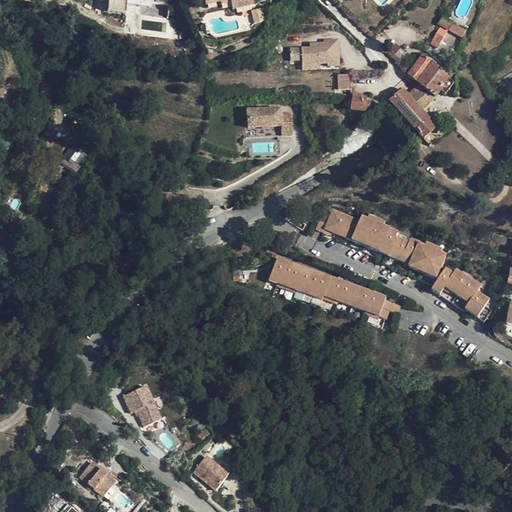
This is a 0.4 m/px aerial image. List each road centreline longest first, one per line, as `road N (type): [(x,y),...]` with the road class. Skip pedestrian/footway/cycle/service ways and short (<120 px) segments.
road 1 (residential): [(511,361),(263,206)]
road 2 (unclassified): [(511,76),(263,206)]
road 3 (unclassified): [(263,206),(185,250),(139,290),(68,397)]
road 4 (residential): [(68,397),(207,511)]
road 5 (unclassified): [(68,397),(15,511)]
